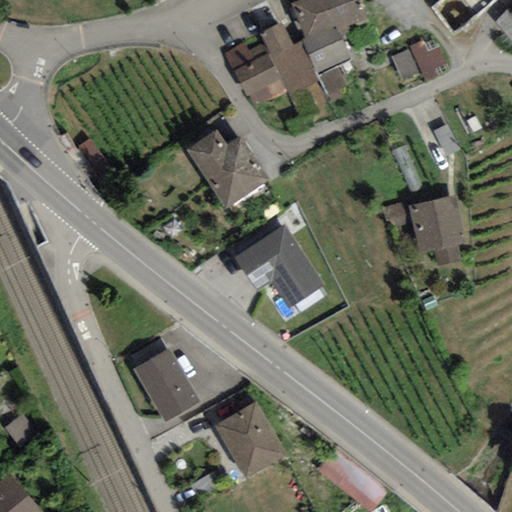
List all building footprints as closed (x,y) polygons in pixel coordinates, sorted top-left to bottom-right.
[(297,0),(293,2),(308,33),(333,21),(336,27),(344,24),(333,0),(297,0)] [(357,0),(333,0),(344,24),(345,24),(342,17),(352,13),(356,25),(365,22),(361,10),(357,0)] [(461,0),(433,0),(428,4),(450,32),(462,24),(474,15),(461,0)] [(461,0),(474,15),(490,0),(461,0)] [(276,21),(259,31),(268,52),(287,42),(276,21)] [(308,33),(301,36),(312,65),(346,51),(336,27),(333,21),(308,33)] [(262,41),(249,48),(252,59),(266,53),(268,52),(262,41)] [(405,49),(390,55),(399,75),(413,70),(405,49)] [(252,59),(236,68),(247,89),(263,80),(276,73),(266,53),(252,59)] [(293,66),(279,74),(287,90),(302,82),(293,66)] [(276,73),(263,80),(270,95),(284,89),(276,73)] [(263,80),(247,89),(252,101),(270,95),(263,80)] [(189,147),(225,199),(262,174),(237,137),(223,146),(212,131),(189,147)] [(411,205),(421,245),(460,236),(454,209),(448,210),(445,197),(411,205)] [(401,199),(380,205),(384,215),(390,213),(395,219),(406,216),(401,199)] [(321,280),(283,220),(233,252),(255,287),(271,277),(287,302),(321,280)] [(170,345),(134,365),(164,417),(199,398),(170,345)] [(244,470),(280,449),(252,402),(220,421),(229,436),(226,438),(244,470)] [(373,477),(335,447),(318,467),(357,498),(373,477)] [(21,511),(32,503),(4,473),(0,476),(0,511),(21,511)] [(292,498),(281,507),(284,511),(296,511),(300,509),(292,498)]
